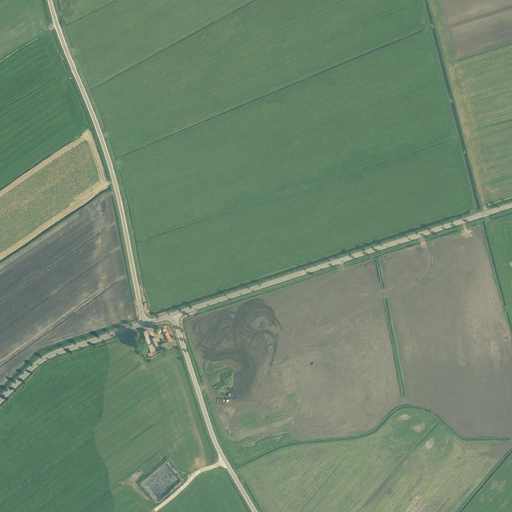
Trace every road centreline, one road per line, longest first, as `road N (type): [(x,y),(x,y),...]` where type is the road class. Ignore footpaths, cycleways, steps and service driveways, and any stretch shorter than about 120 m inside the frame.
road 1 (tertiary): [(173,314),(511,205)]
road 2 (tertiary): [(144,323),(108,163),(48,0)]
road 3 (unclassified): [(255,511),(220,454),(173,314)]
road 4 (tertiary): [(0,400),(47,355),(144,323)]
